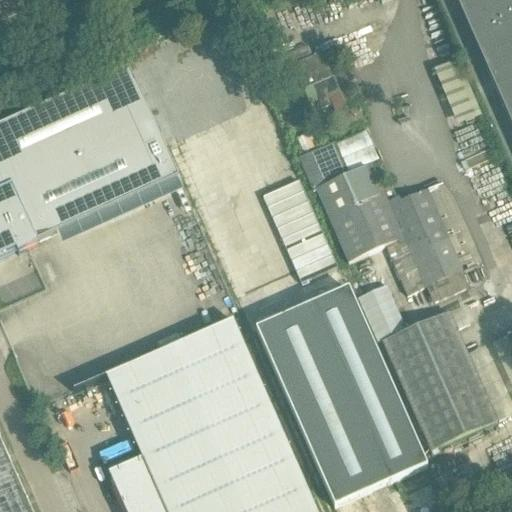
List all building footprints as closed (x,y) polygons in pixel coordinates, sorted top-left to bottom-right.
[(511,0),(473,0),(458,7),(511,130),(511,0)] [(339,66),(329,70),(323,55),(260,83),(265,97),(278,91),(279,92),(296,85),(298,89),(302,87),(309,103),(317,99),(322,110),(333,105),(336,113),(331,122),(337,136),(364,124),(339,66)] [(164,149),(129,71),(106,82),(0,129),(0,261),(17,254),(19,258),(29,253),(40,249),(38,245),(57,236),(169,186),(179,181),(164,149)] [(336,146),(299,162),(313,195),(318,194),(349,266),(386,249),(408,299),(427,291),(427,293),(464,277),(428,194),(400,206),(392,186),(383,190),(381,191),(370,167),(378,163),(367,137),(337,150),(336,146)] [(348,293),(256,334),(334,511),(335,511),(427,471),(348,293)] [(432,456),(497,428),(450,317),(384,345),(432,456)] [(124,511),(315,511),(231,326),(104,383),(141,463),(109,478),(124,511)] [(0,511),(29,511),(0,444),(0,511)]
